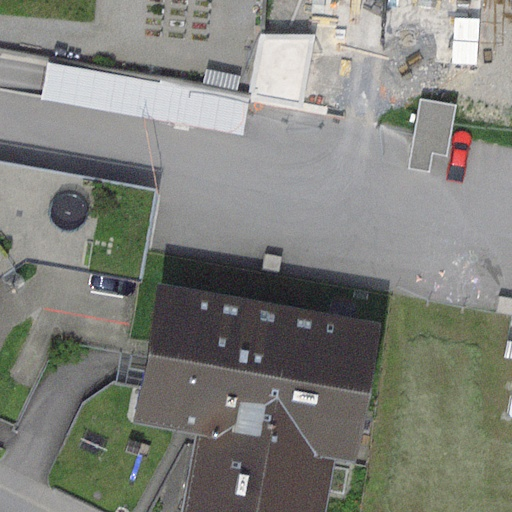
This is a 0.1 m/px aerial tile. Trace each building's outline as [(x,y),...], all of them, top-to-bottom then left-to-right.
[(312,36),(260,34),(257,72),(309,73),(312,36)] [(248,98),(43,59),(37,100),(242,137),(248,98)] [(454,105),(417,98),(403,169),(426,173),(430,154),(444,157),(454,105)] [(0,161),(0,278),(22,262),(140,281),(154,189),(0,161)] [(377,321),(151,282),(127,423),(192,434),(178,511),(321,511),(330,460),(353,464),(377,321)]
